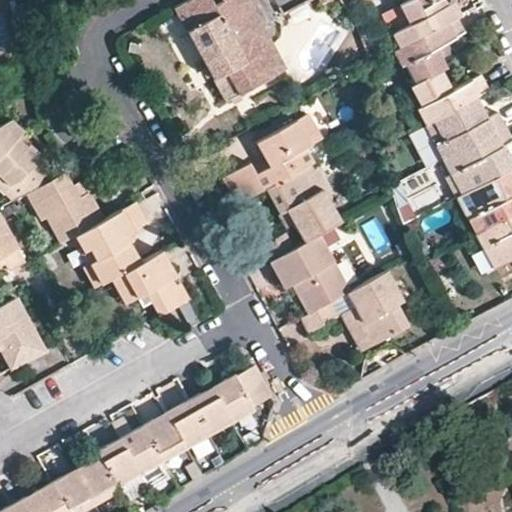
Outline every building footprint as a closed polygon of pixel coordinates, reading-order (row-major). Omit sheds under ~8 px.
[(191,0),(177,7),(226,104),(286,72),(274,49),(245,62),(239,49),(266,34),(254,9),(246,12),(240,0),(191,0)] [(240,0),(246,12),(254,9),(249,0),(240,0)] [(395,35),(401,49),(456,18),(461,15),(455,2),(448,6),(438,11),(433,3),(438,0),(410,0),(400,6),(411,25),(395,35)] [(438,11),(448,6),(444,0),(438,0),(433,3),(438,11)] [(401,49),(394,52),(401,68),(407,66),(417,84),(440,72),(447,68),(440,56),(436,48),(443,45),(465,33),(456,18),(401,49)] [(245,62),(274,49),(266,34),(239,49),(245,62)] [(436,48),(440,56),(447,53),(443,45),(436,48)] [(411,88),(417,84),(407,66),(401,68),(411,88)] [(422,108),(415,111),(423,125),(475,97),(489,90),(481,76),(458,88),(452,92),(448,87),(440,72),(417,84),(411,88),(422,108)] [(452,92),(458,88),(455,84),(448,87),(452,92)] [(422,108),(411,88),(405,91),(415,111),(422,108)] [(442,143),(449,157),(504,129),(495,113),(486,118),(481,121),(478,115),(483,112),(475,97),(423,125),(434,147),(442,143)] [(225,180),(239,206),(266,191),(304,170),(312,165),(315,164),(308,148),(324,139),(312,116),(257,145),(270,168),(257,175),(252,165),(225,180)] [(0,191),(11,201),(23,195),(52,178),(36,157),(38,153),(28,143),(25,146),(16,135),(17,134),(8,119),(0,123),(0,191)] [(449,157),(456,170),(449,175),(460,196),(511,168),(511,165),(505,153),(502,155),(501,153),(493,157),(490,151),(498,148),(510,141),(504,129),(449,157)] [(442,143),(434,147),(442,161),(449,157),(442,143)] [(493,157),(501,153),(498,148),(490,151),(493,157)] [(449,157),(442,161),(449,175),(456,170),(449,157)] [(324,186),(312,165),(304,170),(316,191),(324,186)] [(476,219),(483,230),(511,214),(511,195),(509,190),(511,188),(511,168),(460,196),(456,198),(468,222),(476,219)] [(344,223),(324,186),(316,191),(304,170),(266,191),(277,213),(286,209),(296,225),(306,244),(319,237),(344,223)] [(52,178),(23,195),(54,248),(71,238),(101,221),(86,193),(75,198),(69,186),(62,173),(52,178)] [(75,198),(86,193),(79,181),(69,186),(75,198)] [(101,221),(71,238),(80,253),(85,251),(91,262),(93,260),(105,282),(107,281),(140,264),(129,244),(124,235),(130,232),(144,225),(132,204),(101,221)] [(287,231),(296,225),(286,209),(277,213),(287,231)] [(436,235),(446,220),(432,211),(423,226),(436,235)] [(511,214),(483,230),(491,245),(483,249),(494,270),(511,260),(511,214)] [(378,216),(362,224),(376,254),(392,246),(378,216)] [(476,219),(468,222),(475,234),(483,230),(476,219)] [(0,223),(0,266),(2,266),(6,274),(23,264),(0,223)] [(483,230),(475,234),(483,249),(491,245),(483,230)] [(124,235),(129,244),(134,240),(130,232),(124,235)] [(264,250),(271,264),(295,250),(288,236),(264,250)] [(351,292),(319,237),(306,244),(295,250),(271,264),(286,290),(292,286),(308,315),(351,292)] [(167,278),(173,276),(160,252),(140,264),(107,281),(121,304),(133,298),(138,307),(146,302),(154,316),(185,298),(178,285),(172,288),(167,278)] [(86,264),(98,286),(105,282),(93,260),(91,262),(86,264)] [(401,302),(386,272),(351,292),(308,315),(302,318),(310,334),(342,317),(361,353),(407,327),(396,306),(401,302)] [(172,288),(178,285),(173,276),(167,278),(172,288)] [(22,363),(36,355),(41,352),(14,301),(0,308),(0,358),(2,361),(16,353),(22,363)] [(48,376),(67,366),(56,345),(41,352),(36,355),(48,376)] [(16,353),(2,361),(7,371),(22,363),(16,353)] [(251,363),(231,373),(240,389),(260,379),(251,363)] [(220,378),(223,382),(212,388),(228,420),(249,408),(248,405),(268,393),(261,381),(260,379),(240,389),(231,373),(230,372),(220,378)] [(212,388),(223,382),(220,378),(209,383),(212,388)] [(199,395),(212,388),(209,383),(197,390),(199,395)] [(186,396),(205,433),(228,420),(212,388),(199,395),(197,390),(186,396)] [(174,402),(177,407),(166,414),(183,445),(205,433),(186,396),(174,402)] [(166,414),(177,407),(174,402),(163,409),(166,414)] [(154,421),(166,414),(163,409),(151,415),(154,421)] [(140,422),(159,459),(183,445),(166,414),(154,421),(151,415),(140,422)] [(129,428),(132,433),(119,440),(136,471),(137,470),(158,459),(159,459),(140,422),(129,428)] [(119,440),(132,433),(129,428),(116,434),(119,440)] [(240,436),(245,444),(257,437),(252,428),(240,436)] [(106,447),(119,440),(116,434),(104,441),(106,447)] [(96,453),(114,484),(136,471),(119,440),(106,447),(104,441),(93,447),(96,453)] [(86,459),(89,463),(76,471),(93,501),(115,488),(114,484),(96,453),(86,459)] [(76,471),(89,463),(86,459),(74,465),(76,471)] [(158,459),(137,470),(148,487),(167,475),(158,459)] [(64,478),(76,471),(74,465),(61,472),(64,478)] [(67,511),(73,511),(93,501),(76,471),(64,478),(61,472),(50,478),(52,483),(67,511)] [(33,487),(35,493),(52,483),(50,478),(33,487)] [(35,493),(45,511),(67,511),(52,483),(35,493)] [(33,487),(18,495),(21,500),(35,493),(33,487)] [(45,511),(35,493),(21,500),(27,511),(45,511)] [(2,503),(5,509),(21,500),(18,495),(2,503)] [(5,509),(6,511),(27,511),(21,500),(5,509)]
